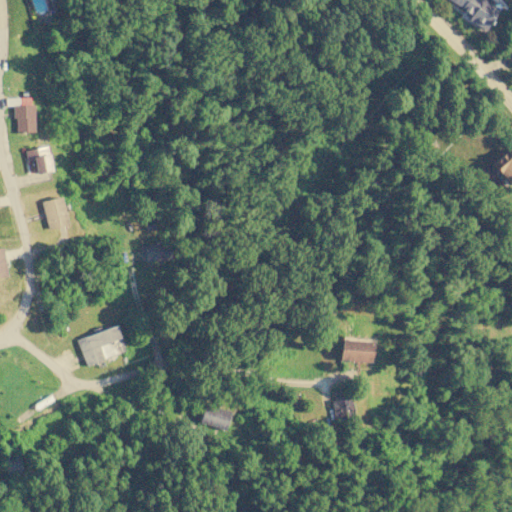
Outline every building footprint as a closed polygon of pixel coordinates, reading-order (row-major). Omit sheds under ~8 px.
[(484,30),(496,7),(489,4),(491,0),(446,0),(470,12),(466,20),(484,30)] [(31,104),(13,105),(14,132),(32,131),(31,104)] [(25,161),(32,160),(34,173),(49,170),(44,145),(23,150),(25,161)] [(511,149),(510,147),(490,162),(508,185),(511,181),(511,149)] [(66,224),(59,196),(39,201),(46,229),(66,224)] [(139,261),(167,259),(166,243),(138,244),(139,261)] [(124,350),(114,324),(74,339),(84,365),(124,350)] [(370,361),(371,341),(339,340),(338,360),(370,361)] [(0,351),(0,367),(15,367),(15,351),(0,351)] [(333,421),(351,419),(348,397),(330,400),(333,421)] [(230,410),(202,403),(197,422),(225,429),(230,410)] [(23,471),(19,456),(2,460),(5,475),(23,471)]
